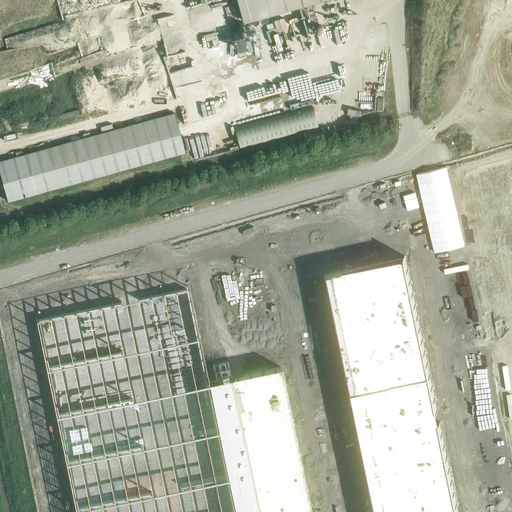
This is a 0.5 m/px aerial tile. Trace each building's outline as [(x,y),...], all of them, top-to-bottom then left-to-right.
[(236,0),(242,21),(317,0),(236,0)] [(279,30),(289,28),(286,16),(276,19),(279,30)] [(90,49),(101,45),(97,34),(79,41),(85,57),(92,54),(90,49)] [(368,58),(368,69),(372,69),(371,87),(387,88),(388,59),(368,58)] [(155,63),(157,71),(165,68),(162,61),(155,63)] [(315,70),(314,66),(287,72),(291,90),(287,91),(289,102),(337,91),(336,85),(342,84),(338,65),(315,70)] [(235,128),(240,149),(318,128),(312,107),(235,128)] [(352,107),(351,121),(359,121),(360,107),(352,107)] [(0,161),(0,174),(8,202),(185,152),(174,113),(0,161)] [(385,251),(329,263),(355,390),(346,392),(349,405),(358,403),(370,462),(361,464),(363,477),(373,475),(380,511),(511,511),(511,212),(456,224),(460,245),(387,260),(385,251)] [(47,343),(36,346),(48,401),(58,399),(81,511),(318,511),(288,366),(214,381),(194,284),(41,315),(47,343)]
